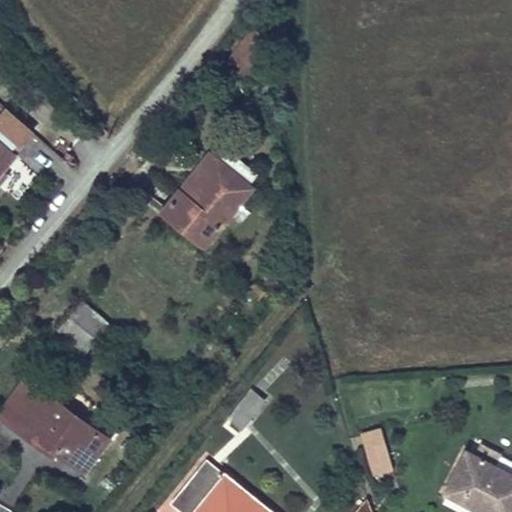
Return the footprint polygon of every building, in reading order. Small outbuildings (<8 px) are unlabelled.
[(252,79),(277,47),(254,28),(229,60),(252,79)] [(21,143),(32,130),(8,109),(0,117),(0,184),(2,182),(0,180),(0,177),(16,159),(10,152),(19,142),(21,143)] [(207,245),(252,186),(208,153),(163,211),(207,245)] [(252,311),(272,287),(261,279),(242,303),(252,311)] [(83,353),(108,324),(86,304),(61,332),(83,353)] [(85,469),(107,439),(73,414),(20,376),(0,403),(0,416),(52,455),(56,448),(85,469)] [(240,430),(265,400),(254,392),(231,422),(240,430)] [(373,476),(395,470),(382,424),(360,431),(373,476)] [(467,453),(447,494),(482,511),(511,511),(511,475),(496,467),(501,456),(479,445),(474,457),(467,453)] [(268,511),(206,460),(170,504),(180,511),(268,511)]
